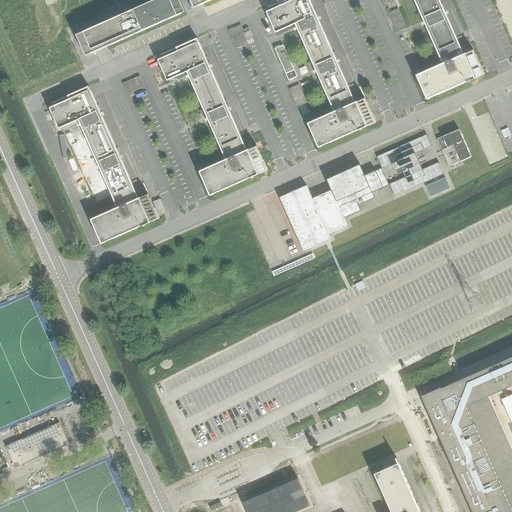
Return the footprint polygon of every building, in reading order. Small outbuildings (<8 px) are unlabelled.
[(155,0),(150,2),(150,4),(147,6),(146,4),(129,12),(129,11),(76,35),(80,45),(85,56),(106,47),(185,12),(179,0),(155,0)] [(276,0),(278,3),(282,1),(281,0),(189,0),(194,8),(205,3),(212,0),(276,0)] [(364,98),(355,102),(337,63),(336,64),(335,61),(336,61),(318,20),(317,21),(316,18),(317,18),(309,0),(283,0),(285,3),(266,12),(275,33),(295,24),(296,27),(297,27),(298,29),(297,30),(315,70),(316,70),(317,72),(316,73),(333,112),(331,113),(330,111),(327,113),(327,114),(307,123),(318,148),(375,123),(364,98)] [(473,50),(472,50),(463,54),(446,15),(445,16),(444,13),(445,13),(438,0),(413,0),(423,22),(424,22),(425,24),(424,25),(442,64),(415,75),(426,100),(484,74),(473,50)] [(242,31),(231,35),(235,46),(246,41),(242,31)] [(256,146),(255,146),(246,150),(229,111),(228,112),(227,109),(228,109),(210,68),(209,69),(208,66),(209,66),(197,39),(176,48),(177,51),(157,60),(167,81),(186,72),(188,75),(189,75),(190,77),(189,78),(207,118),(208,118),(209,120),(208,121),(225,160),(199,171),(204,183),(210,196),(267,170),(256,146)] [(283,45),(274,49),(285,74),(294,70),(283,45)] [(305,67),(299,69),(301,75),(307,72),(305,67)] [(139,74),(122,81),(127,91),(144,84),(139,74)] [(307,103),(299,85),(288,90),(297,108),(307,103)] [(148,194),(147,194),(138,198),(137,195),(121,159),(120,160),(119,157),(120,157),(102,116),(101,117),(100,114),(101,114),(88,87),(67,96),(69,99),(49,108),(58,129),(78,120),(79,123),(80,123),(81,125),(81,126),(98,166),(99,166),(100,168),(100,169),(117,208),(90,219),(101,244),(159,218),(148,194)] [(449,167),(462,161),(471,158),(459,130),(437,139),(449,167)] [(74,142),(70,133),(66,135),(70,144),(74,142)] [(438,162),(422,170),(415,154),(431,146),(426,135),(376,157),(381,169),(404,159),(411,175),(388,185),(394,196),(444,174),(438,162)] [(306,186),(279,198),(303,251),(329,239),(327,234),(347,226),(343,218),(360,211),(355,200),(361,198),(363,203),(374,198),(372,193),(388,186),(381,168),(365,176),(360,164),(333,176),(326,179),(331,190),(312,199),(306,186)] [(430,197),(450,188),(445,178),(425,186),(430,197)] [(166,213),(160,199),(153,202),(159,216),(166,213)] [(283,267),(272,272),(274,276),(285,271),(283,267)] [(511,511),(511,356),(421,397),(472,511),(511,511)] [(57,423),(4,447),(14,469),(67,445),(57,423)] [(420,511),(413,496),(410,490),(407,483),(404,476),(398,463),(396,458),(395,458),(398,463),(388,467),(386,468),(385,469),(374,473),(380,487),(385,497),(389,507),(391,511),(420,511)] [(298,478),(243,502),(247,511),(295,511),(310,506),(298,478)] [(211,511),(222,506),(220,502),(209,507),(211,511)]
